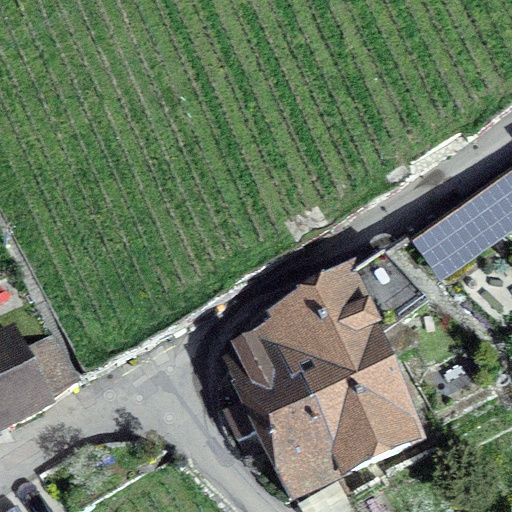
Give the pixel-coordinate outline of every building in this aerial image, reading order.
[(511,227),(511,174),(415,244),(441,279),(511,227)] [(381,339),(424,308),(381,257),(353,276),(381,339)] [(339,479),(422,441),(381,339),(353,276),(257,336),(267,350),(270,349),(339,479)] [(0,433),(46,409),(79,387),(55,339),(21,356),(11,335),(0,340),(0,433)] [(270,349),(267,350),(228,371),(245,407),(226,416),(238,442),(257,433),(290,501),(335,480),(339,479),(270,349)]
